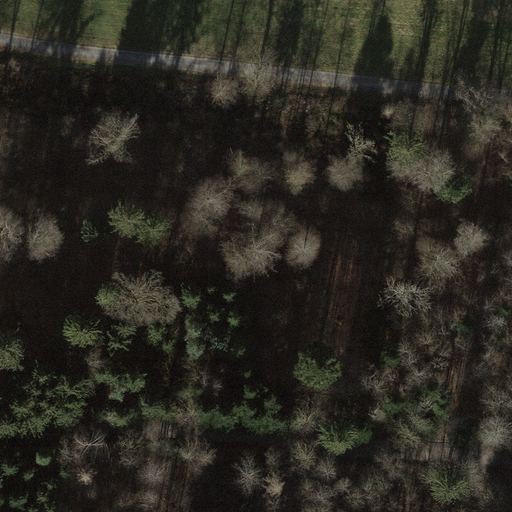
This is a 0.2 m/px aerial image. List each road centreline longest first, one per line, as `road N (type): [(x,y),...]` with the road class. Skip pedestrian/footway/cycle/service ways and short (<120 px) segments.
road 1 (track): [(511,91),(265,71),(0,37)]
road 2 (track): [(0,431),(194,426),(511,459)]
